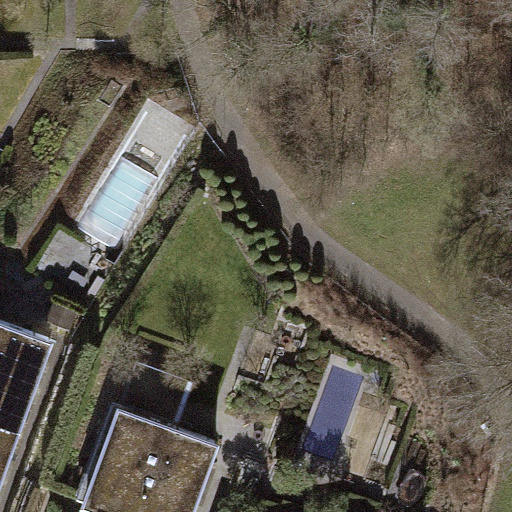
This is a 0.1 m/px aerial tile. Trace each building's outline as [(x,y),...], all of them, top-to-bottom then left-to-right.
[(77,310),(56,300),(47,317),(69,327),(77,310)] [(0,318),(0,425),(15,431),(49,337),(0,318)] [(86,499),(96,502),(123,511),(188,511),(215,440),(120,405),(86,499)] [(0,425),(0,471),(15,431),(0,425)] [(123,511),(96,502),(92,511),(123,511)]
